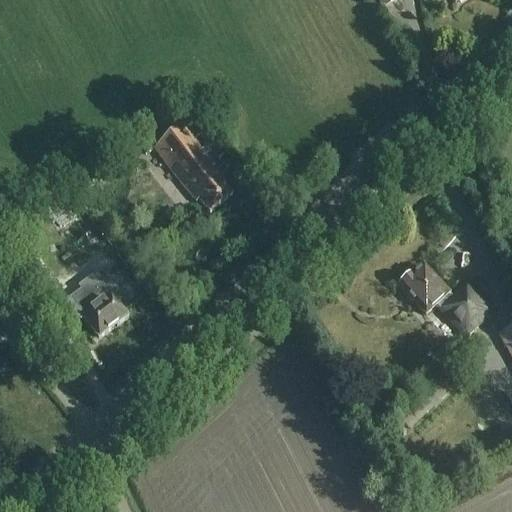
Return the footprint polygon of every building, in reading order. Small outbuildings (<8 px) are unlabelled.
[(397,4),(394,0),(376,0),(382,11),(397,4)] [(195,198),(209,216),(232,198),(210,170),(213,168),(183,129),(154,153),(191,200),(195,198)] [(158,236),(142,243),(148,257),(164,250),(158,236)] [(45,268),(25,278),(55,335),(74,325),(45,268)] [(452,300),(423,270),(412,280),(410,278),(399,289),(426,318),(437,308),(465,339),(491,315),(465,288),(452,300)] [(77,291),(80,295),(67,304),(80,321),(82,319),(98,341),(127,319),(112,299),(115,297),(98,275),(77,291)] [(511,330),(498,338),(511,363),(511,330)] [(421,446),(407,466),(418,474),(433,455),(421,446)]
